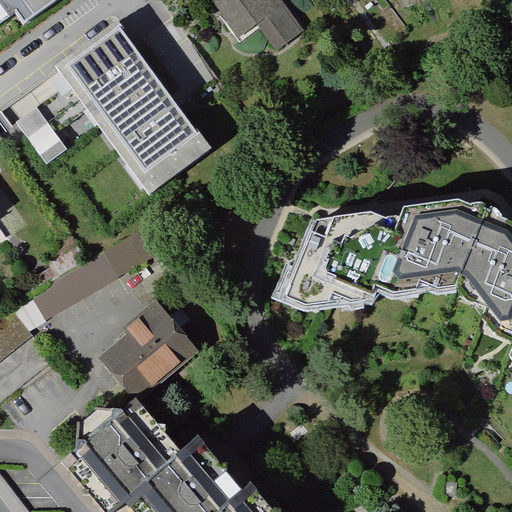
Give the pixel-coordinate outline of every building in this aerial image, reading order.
[(64,0),(6,0),(27,27),(64,0)] [(308,38),(283,1),(277,5),(273,0),(211,0),(244,47),(264,33),(281,57),(308,38)] [(209,148),(123,32),(69,72),(154,188),(209,148)] [(52,163),(77,146),(43,98),(18,116),(52,163)] [(395,226),(371,290),(389,297),(454,289),(482,216),(450,204),(402,210),(395,226)] [(311,223),(281,302),(300,309),(366,301),(371,290),(395,226),(366,215),(311,223)] [(454,289),(494,337),(511,344),(511,228),(511,227),(482,216),(454,289)] [(138,240),(35,299),(49,323),(152,264),(138,240)] [(199,352),(156,301),(124,328),(129,334),(104,355),(143,400),(199,352)] [(16,316),(0,327),(0,366),(35,341),(16,316)] [(68,437),(67,447),(121,508),(123,506),(168,467),(116,407),(106,406),(105,416),(78,439),(68,437)] [(168,467),(123,506),(128,511),(218,511),(229,503),(185,452),(168,467)] [(249,511),(236,496),(229,503),(218,511),(249,511)]
